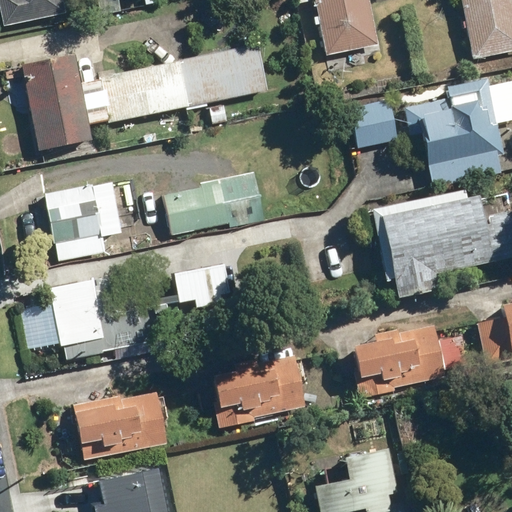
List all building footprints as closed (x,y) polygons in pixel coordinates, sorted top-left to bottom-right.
[(0,0),(0,5),(4,26),(65,13),(62,0),(0,0)] [(315,0),(327,55),(378,45),(368,0),(315,0)] [(511,0),(460,0),(473,58),(511,50),(511,0)] [(99,77),(108,123),(269,89),(260,44),(99,77)] [(18,65),(37,151),(91,140),(72,53),(18,65)] [(419,134),(431,187),(500,172),(496,155),(503,153),(491,103),(473,107),(471,100),(447,106),(445,97),(401,107),(408,137),(419,134)] [(347,108),(357,148),(396,138),(387,99),(347,108)] [(172,233),(229,223),(230,227),(264,220),(255,173),(201,182),(202,188),(165,195),(172,233)] [(44,194),(57,260),(104,251),(102,236),(120,233),(110,182),(44,194)] [(382,279),(390,277),(394,297),(436,288),(434,281),(511,264),(511,208),(479,216),(474,195),(466,197),(465,188),(367,209),(382,279)] [(63,345),(66,359),(184,336),(176,300),(99,316),(92,279),(46,288),(58,346),(63,345)] [(476,321),(485,366),(511,359),(511,301),(495,305),(497,316),(476,321)] [(348,341),(360,395),(446,376),(434,323),(348,341)] [(208,370),(219,424),(306,405),(294,351),(208,370)] [(71,406),(82,460),(168,441),(157,388),(71,406)] [(402,418),(357,429),(362,451),(407,440),(402,418)] [(311,485),(316,511),(337,511),(359,508),(359,511),(375,511),(388,509),(385,493),(394,491),(384,447),(338,456),(343,478),(311,485)] [(90,511),(159,511),(151,468),(98,477),(102,497),(88,500),(90,511)]
